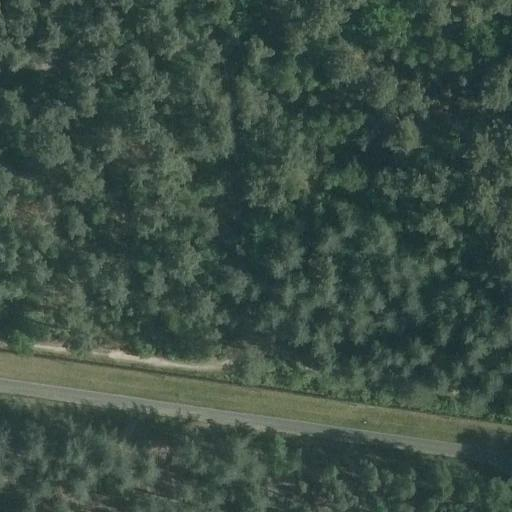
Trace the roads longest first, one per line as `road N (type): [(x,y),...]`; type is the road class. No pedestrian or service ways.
road 1 (track): [(511,398),(336,378),(295,363),(217,371),(0,339)]
road 2 (track): [(213,0),(240,285),(269,343),(295,363)]
road 3 (unknown): [(221,52),(351,24),(511,11)]
road 4 (unknown): [(221,52),(0,74)]
